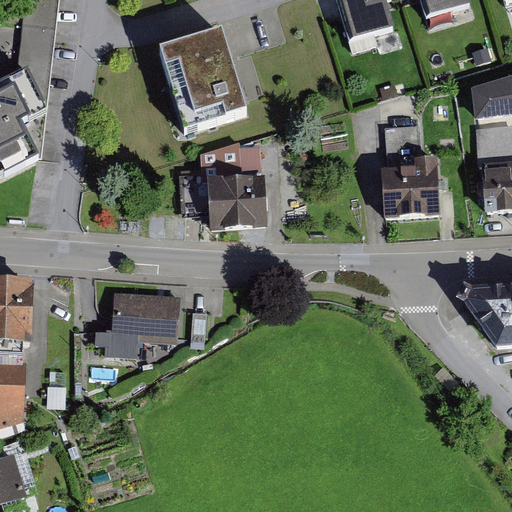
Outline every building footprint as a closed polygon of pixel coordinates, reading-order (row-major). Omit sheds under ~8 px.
[(53,118),(64,0),(32,0),(23,82),(33,77),(53,118)] [(353,0),(344,3),(361,57),(384,50),(381,40),(402,34),(392,4),(398,2),(397,0),(353,0)] [(427,0),(438,32),(459,26),(456,16),(477,10),(474,0),(427,0)] [(226,37),(166,56),(190,137),(251,118),(226,37)] [(0,171),(4,180),(42,162),(26,131),(53,118),(33,77),(23,82),(0,93),(0,171)] [(511,87),(484,96),(487,122),(511,118),(511,87)] [(56,227),(66,164),(46,162),(53,118),(26,131),(42,162),(32,223),(56,227)] [(393,224),(446,221),(443,165),(424,166),(424,164),(429,164),(427,131),(392,132),(395,176),(390,176),(393,224)] [(511,170),(511,133),(484,136),(487,173),(490,172),(511,170)] [(219,235),(271,232),(267,151),(246,152),(246,147),(208,159),(209,177),(187,179),(189,220),(218,218),(219,235)] [(511,217),(511,170),(490,172),(491,187),(486,187),(488,207),(493,207),(495,219),(511,217)] [(39,285),(0,284),(0,344),(2,345),(2,354),(28,355),(29,347),(37,347),(39,285)] [(511,289),(481,292),(472,305),(505,349),(511,349),(511,289)] [(187,300),(122,296),(120,336),(101,335),(100,348),(112,349),(111,359),(142,361),(143,342),(184,345),(187,300)] [(212,317),(199,316),(198,339),(211,340),(212,317)] [(31,367),(0,365),(0,432),(28,423),(31,367)] [(0,507),(31,497),(17,457),(7,461),(5,455),(0,457),(0,507)]
